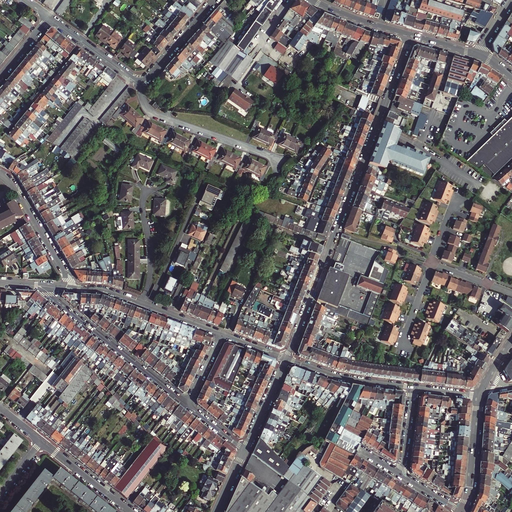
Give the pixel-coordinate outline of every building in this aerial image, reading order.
[(64,0),(55,12),(61,16),(72,1),(70,0),(64,0)] [(192,15),(196,10),(189,4),(184,0),(175,0),(175,1),(176,1),(192,15)] [(196,10),(200,6),(195,2),(193,0),(189,4),(196,10)] [(229,9),(230,7),(231,6),(224,0),(222,3),(229,9)] [(257,33),(266,20),(280,0),(270,0),(265,6),(265,7),(250,28),(257,33)] [(288,24),(289,25),(304,4),(298,0),(295,0),(281,20),(288,25),(288,24)] [(348,10),(352,11),(356,0),(350,0),(349,4),(350,5),(348,10)] [(360,8),(359,8),(361,0),(356,0),(352,11),(358,14),(360,8)] [(362,15),(367,0),(361,0),(359,8),(360,8),(358,14),(362,15)] [(369,12),(369,11),(372,0),(367,0),(362,15),(368,17),(369,12)] [(372,18),(374,13),(377,6),(378,0),(372,0),(369,11),(369,12),(368,17),(372,18)] [(390,23),(398,2),(398,0),(391,0),(391,1),(387,11),(384,22),(390,23)] [(396,25),(402,27),(411,0),(407,0),(407,2),(404,11),(401,10),(401,11),(396,25)] [(415,19),(418,11),(421,0),(411,0),(402,27),(411,29),(415,19)] [(477,19),(486,25),(492,16),(481,12),(477,11),(464,7),(461,6),(442,0),(421,0),(418,11),(419,11),(426,13),(428,14),(442,18),(447,19),(453,21),(463,24),(465,25),(468,20),(470,16),(476,20),(477,19)] [(466,0),(464,7),(477,11),(480,4),(481,2),(481,1),(478,0),(466,0)] [(188,19),(192,15),(176,1),(174,4),(172,2),(170,4),(171,5),(188,19)] [(390,23),(396,25),(401,11),(398,10),(401,3),(398,2),(390,23)] [(226,12),(229,9),(222,3),(219,6),(226,12)] [(294,30),(310,8),(304,4),(289,25),(288,26),(293,30),(294,30)] [(184,24),(188,19),(171,5),(167,10),(171,13),(184,24)] [(481,12),(492,16),(496,10),(491,8),(484,5),(481,12)] [(225,19),(229,14),(226,12),(219,6),(215,11),(222,16),(225,19)] [(374,13),(381,15),(383,8),(377,6),(374,13)] [(299,33),(316,12),(310,8),(294,30),(298,33),(299,33)] [(209,31),(216,23),(222,16),(215,11),(203,25),(209,31)] [(421,32),(422,31),(426,18),(428,14),(426,13),(425,16),(418,14),(419,11),(418,11),(415,19),(411,29),(421,32)] [(299,33),(305,38),(322,16),(316,12),(299,33)] [(180,29),(184,24),(171,13),(167,18),(180,29)] [(30,30),(34,25),(23,16),(19,21),(24,25),(30,30)] [(231,36),(236,29),(225,19),(222,16),(216,23),(219,25),(231,36)] [(315,44),(317,46),(323,30),(328,18),(322,16),(305,38),(299,33),(298,33),(289,45),(294,48),(298,51),(307,39),(315,44)] [(484,30),(486,25),(477,19),(476,20),(470,16),(468,20),(474,23),(484,30)] [(176,34),(180,29),(167,18),(163,23),(176,34)] [(325,40),(326,39),(333,20),(328,18),(323,30),(326,31),(322,39),(325,40)] [(422,31),(426,33),(431,20),(426,18),(422,31)] [(440,37),(444,25),(447,19),(442,18),(440,23),(436,35),(436,36),(440,37)] [(440,37),(445,38),(450,25),(453,21),(447,19),(444,25),(440,37)] [(286,31),(290,34),(293,30),(288,26),(289,25),(288,24),(288,25),(281,20),(275,29),(283,35),(284,36),(285,34),(284,34),(286,31)] [(326,39),(331,41),(339,22),(333,20),(326,39)] [(426,33),(431,34),(436,22),(431,20),(426,33)] [(471,45),(474,44),(481,34),(471,28),(474,23),(468,20),(465,25),(467,26),(468,26),(467,28),(466,32),(465,33),(464,35),(464,36),(465,36),(465,37),(466,38),(464,44),(471,45)] [(172,38),(176,34),(163,23),(161,21),(157,26),(161,30),(172,38)] [(431,34),(436,35),(440,23),(436,21),(436,22),(431,34)] [(445,38),(451,40),(456,26),(457,27),(461,28),(463,24),(453,21),(450,25),(445,38)] [(337,44),(340,36),(345,24),(339,22),(331,41),(333,42),(332,45),(331,48),(335,49),(337,44)] [(500,52),(501,49),(509,36),(511,38),(511,25),(506,22),(491,45),(493,53),(497,56),(500,52)] [(228,40),(231,36),(219,25),(216,23),(209,31),(211,32),(218,38),(225,43),(220,48),(216,53),(210,60),(218,66),(228,75),(231,77),(242,61),(246,64),(251,58),(243,52),(236,47),(228,40)] [(340,36),(347,39),(353,28),(345,24),(340,36)] [(20,30),(26,35),(30,30),(24,25),(20,30)] [(209,34),(208,34),(211,32),(209,31),(203,25),(199,30),(209,38),(212,41),(214,38),(209,34)] [(105,44),(107,42),(113,33),(103,26),(96,36),(100,39),(102,40),(102,41),(105,44)] [(451,40),(456,41),(460,32),(455,30),(457,27),(456,26),(451,40)] [(163,48),(167,43),(157,34),(149,27),(146,30),(152,35),(151,37),(163,48)] [(243,52),(250,43),(257,33),(250,28),(236,47),(243,52)] [(346,46),(350,41),(357,29),(353,28),(347,39),(343,44),(346,46)] [(22,39),(26,35),(20,30),(20,29),(16,34),(22,39)] [(44,39),(48,43),(56,32),(52,29),(50,29),(41,40),(43,41),(44,39)] [(277,43),(278,43),(283,35),(275,29),(272,33),(269,37),(277,43)] [(352,54),(360,41),(365,32),(357,29),(350,41),(354,43),(351,45),(346,54),(341,52),(343,47),(342,46),(343,44),(347,39),(340,36),(337,44),(335,49),(333,53),(323,70),(328,72),(338,56),(348,61),(352,54)] [(167,43),(172,38),(161,30),(157,34),(167,43)] [(212,41),(209,38),(199,30),(195,34),(208,46),(210,48),(214,43),(212,41)] [(47,43),(52,47),(61,36),(56,32),(48,43),(47,43)] [(111,47),(114,49),(122,39),(114,32),(113,33),(107,42),(111,45),(112,46),(111,47)] [(364,43),(370,45),(373,34),(365,32),(360,41),(352,54),(355,55),(357,52),(359,52),(364,43)] [(12,39),(18,44),(22,39),(16,34),(12,39)] [(204,51),(208,46),(195,34),(191,39),(204,51)] [(374,53),(379,36),(373,34),(370,45),(368,51),(374,53)] [(159,53),(163,48),(151,37),(148,35),(144,40),(151,46),(159,53)] [(52,47),(56,51),(65,40),(61,36),(52,47)] [(374,53),(379,55),(384,38),(379,36),(374,53)] [(214,43),(220,48),(225,43),(218,38),(214,43)] [(386,51),(387,47),(390,39),(384,38),(379,55),(384,57),(386,51)] [(8,43),(15,48),(18,44),(12,39),(8,43)] [(200,56),(204,51),(191,39),(187,44),(200,56)] [(387,47),(398,51),(400,45),(399,42),(390,39),(387,47)] [(57,59),(61,55),(70,44),(65,40),(56,51),(59,53),(55,58),(57,59)] [(125,56),(128,59),(136,48),(127,41),(120,51),(125,54),(126,55),(125,56)] [(5,48),(11,53),(15,48),(8,43),(5,48)] [(278,43),(277,43),(274,48),(273,48),(282,55),(286,49),(278,43)] [(52,56),(48,52),(43,48),(38,44),(34,48),(48,60),(52,56)] [(65,53),(68,55),(75,48),(70,44),(61,55),(62,56),(65,53)] [(202,57),(200,56),(187,44),(183,49),(198,62),(202,57)] [(408,60),(414,62),(419,47),(416,46),(412,48),(408,60)] [(390,55),(396,57),(398,51),(387,47),(386,51),(388,51),(387,53),(388,54),(389,52),(391,53),(390,55)] [(414,62),(420,64),(421,60),(424,49),(419,47),(414,62)] [(497,56),(505,62),(511,53),(511,47),(510,48),(509,48),(506,51),(505,51),(503,54),(500,52),(497,56)] [(7,57),(11,53),(5,48),(1,52),(7,57)] [(46,62),(48,60),(34,48),(30,53),(44,65),(47,66),(49,64),(46,62)] [(153,60),(156,57),(151,53),(146,48),(136,59),(145,67),(152,59),(153,60)] [(194,67),(198,62),(183,49),(178,53),(194,67)] [(73,67),(78,60),(84,52),(81,50),(77,50),(67,62),(73,67)] [(425,61),(430,63),(434,51),(429,50),(425,61)] [(384,57),(394,61),(396,57),(390,55),(391,53),(389,52),(388,54),(387,53),(388,51),(386,51),(384,57)] [(430,63),(435,64),(439,53),(434,51),(430,63)] [(85,66),(86,65),(91,57),(84,52),(78,60),(85,66)] [(42,67),(44,65),(30,53),(27,57),(37,66),(41,69),(43,67),(42,67)] [(190,71),(194,67),(178,53),(174,58),(188,70),(190,71)] [(381,63),(392,68),(394,61),(384,57),(379,55),(374,53),(373,55),(375,56),(373,60),(374,60),(381,63)] [(424,100),(433,103),(437,91),(442,75),(437,74),(439,68),(444,70),(445,64),(445,63),(444,63),(446,55),(439,53),(435,64),(434,70),(433,72),(432,75),(430,80),(429,85),(427,91),(425,95),(424,100)] [(34,70),(37,66),(27,57),(24,61),(34,70)] [(87,68),(92,71),(98,62),(91,57),(86,65),(88,66),(87,68)] [(458,98),(462,88),(472,62),(453,57),(443,93),(458,98)] [(183,75),(188,70),(174,58),(164,70),(175,79),(180,73),(183,75)] [(231,77),(237,82),(253,60),(251,58),(246,64),(242,61),(231,77)] [(390,73),(392,68),(381,63),(374,60),(372,66),(378,68),(390,73)] [(423,67),(423,65),(420,64),(414,62),(408,60),(406,65),(422,71),(427,73),(432,75),(433,72),(434,70),(429,68),(428,70),(421,67),(422,66),(423,67)] [(37,72),(34,70),(24,61),(20,65),(31,75),(36,79),(37,77),(35,75),(36,73),(37,72)] [(75,75),(79,71),(73,67),(67,62),(64,66),(75,75)] [(101,74),(102,75),(106,68),(98,62),(92,71),(89,74),(92,77),(96,72),(100,75),(101,74)] [(471,76),(474,77),(480,65),(472,62),(462,88),(467,93),(469,88),(466,87),(469,81),(471,76)] [(30,77),(31,75),(20,65),(16,70),(30,81),(32,79),(30,77)] [(277,84),(285,74),(272,65),(264,76),(268,78),(277,84)] [(427,73),(422,71),(406,65),(404,70),(415,74),(419,76),(420,74),(421,74),(426,76),(427,73)] [(483,77),(484,78),(490,71),(485,67),(480,65),(474,77),(469,88),(467,93),(470,95),(476,86),(480,81),(483,77)] [(81,80),(75,75),(64,66),(60,70),(72,80),(74,81),(75,79),(79,82),(81,80)] [(221,82),(228,75),(218,66),(211,74),(221,82)] [(388,78),(390,73),(378,68),(372,66),(371,69),(368,68),(366,67),(366,69),(370,71),(378,74),(388,78)] [(102,82),(108,87),(116,76),(106,68),(102,75),(101,74),(100,75),(96,80),(101,84),(102,82)] [(28,83),(30,81),(16,70),(13,74),(28,87),(30,88),(32,86),(28,83)] [(68,84),(72,80),(60,70),(57,75),(68,84)] [(418,78),(419,76),(415,74),(404,70),(402,75),(417,81),(423,83),(424,80),(418,78)] [(386,84),(388,78),(378,74),(370,71),(369,74),(366,73),(365,75),(368,76),(386,84)] [(489,97),(496,85),(502,78),(490,71),(484,78),(481,83),(482,83),(481,84),(482,85),(479,89),(489,97)] [(27,89),(28,87),(13,74),(9,78),(23,90),(25,88),(27,89)] [(65,88),(68,84),(57,75),(54,79),(64,88),(65,88)] [(414,86),(415,86),(417,81),(402,75),(400,80),(414,86)] [(94,116),(122,81),(116,76),(108,87),(92,106),(88,112),(94,116)] [(384,89),(386,84),(368,76),(367,79),(364,78),(363,79),(366,81),(373,84),(384,89)] [(20,94),(23,90),(9,78),(6,82),(20,94)] [(63,89),(64,88),(54,79),(50,84),(61,93),(66,97),(68,98),(70,95),(63,89)] [(416,90),(413,89),(414,86),(400,80),(398,85),(415,92),(416,90)] [(382,94),(384,89),(373,84),(366,81),(364,86),(372,89),(382,94)] [(23,97),(20,94),(6,82),(2,87),(15,98),(16,98),(17,97),(20,100),(23,97)] [(66,97),(61,93),(50,84),(47,87),(58,96),(60,95),(65,99),(66,97)] [(416,92),(415,92),(398,85),(396,90),(411,96),(413,97),(414,97),(416,92)] [(119,108),(134,90),(129,86),(100,121),(105,125),(115,114),(119,108)] [(470,95),(483,106),(489,97),(479,89),(476,86),(470,95)] [(12,102),(15,98),(2,87),(0,89),(0,92),(10,100),(11,101),(12,102)] [(55,100),(58,96),(47,87),(44,91),(55,100)] [(378,104),(380,98),(371,94),(356,88),(354,93),(361,96),(368,99),(378,104)] [(380,98),(382,94),(372,89),(371,94),(380,98)] [(228,99),(247,112),(253,102),(235,90),(228,99)] [(412,100),(409,99),(411,96),(396,90),(394,96),(400,98),(415,104),(416,102),(412,100)] [(61,105),(55,100),(44,91),(41,95),(52,104),(54,102),(60,107),(61,105)] [(11,101),(10,100),(0,92),(0,99),(1,101),(6,105),(6,104),(8,106),(11,101)] [(45,109),(43,108),(47,103),(52,107),(54,105),(52,104),(41,95),(33,104),(43,112),(45,109)] [(374,113),(365,109),(368,99),(361,96),(355,111),(366,116),(371,118),(372,118),(374,113)] [(415,104),(400,98),(398,103),(401,104),(399,109),(419,116),(419,114),(422,107),(415,104)] [(84,108),(88,112),(92,106),(88,102),(84,108)] [(47,140),(53,144),(82,107),(77,103),(47,140)] [(48,116),(43,112),(33,104),(30,108),(45,120),(48,116)] [(138,124),(142,119),(127,106),(123,111),(119,108),(115,114),(118,116),(120,115),(135,127),(133,129),(138,133),(142,127),(138,124)] [(42,124),(45,120),(30,108),(27,112),(42,124)] [(359,120),(370,124),(372,118),(371,118),(366,116),(355,111),(353,110),(352,113),(355,115),(360,117),(359,120)] [(42,124),(27,112),(24,116),(36,126),(39,128),(42,124)] [(0,121),(9,129),(13,124),(1,115),(0,113),(0,121)] [(388,113),(384,124),(398,132),(400,125),(404,127),(407,121),(395,116),(395,115),(388,113)] [(419,114),(419,116),(412,136),(418,138),(420,130),(423,131),(427,117),(419,114)] [(33,130),(36,126),(24,116),(21,120),(29,127),(33,130)] [(368,129),(370,124),(359,120),(350,116),(349,118),(354,120),(353,123),(368,129)] [(71,157),(95,126),(84,118),(61,148),(71,157)] [(511,158),(511,119),(468,163),(493,177),(511,158)] [(28,128),(29,127),(21,120),(18,124),(30,134),(32,132),(31,131),(28,128)] [(0,125),(7,131),(9,129),(0,121),(0,125)] [(366,133),(368,129),(353,123),(351,127),(366,133)] [(35,138),(30,134),(18,124),(14,128),(27,137),(28,139),(30,137),(33,140),(35,138)] [(166,140),(163,138),(166,132),(148,124),(145,129),(142,127),(138,133),(142,136),(143,134),(161,142),(160,144),(163,146),(164,144),(166,140)] [(276,141),(278,137),(279,135),(276,133),(275,135),(272,134),(273,133),(273,131),(271,130),(267,128),(266,132),(257,128),(258,126),(253,124),(250,130),(255,132),(253,138),(270,146),(273,140),(276,141)] [(398,132),(384,124),(369,164),(380,168),(385,170),(388,164),(391,161),(393,166),(424,178),(431,159),(402,148),(402,150),(396,148),(401,134),(398,132)] [(365,138),(366,133),(351,127),(346,126),(345,130),(347,131),(365,138)] [(23,141),(27,137),(14,128),(11,132),(22,141),(23,141)] [(299,147),(302,148),(304,142),(302,140),(301,142),(283,134),(284,132),(281,131),(279,135),(278,137),(281,139),(278,145),(296,153),(299,147)] [(363,143),(365,138),(347,131),(346,134),(349,135),(348,137),(363,143)] [(22,141),(11,132),(8,136),(21,147),(24,143),(23,142),(23,141),(22,141)] [(191,150),(188,148),(190,142),(173,134),(170,139),(167,138),(166,140),(164,144),(167,146),(168,143),(186,152),(185,154),(188,156),(189,153),(191,150)] [(118,152),(121,149),(106,137),(103,141),(118,152)] [(361,147),(363,143),(348,137),(346,142),(361,147)] [(199,155),(200,152),(203,145),(198,142),(195,148),(192,147),(191,150),(189,153),(193,154),(194,152),(199,155)] [(359,152),(361,147),(346,142),(344,146),(359,152)] [(215,158),(212,156),(215,150),(203,145),(200,152),(199,155),(210,160),(209,162),(212,164),(214,160),(215,158)] [(357,157),(359,152),(344,146),(341,145),(339,150),(340,150),(357,157)] [(326,158),(327,156),(329,152),(320,148),(317,153),(326,158)] [(355,162),(357,157),(340,150),(339,152),(333,149),(333,150),(331,149),(329,152),(332,153),(335,154),(342,156),(342,157),(355,162)] [(241,166),(237,165),(240,159),(223,150),(220,156),(216,154),(215,158),(214,160),(217,162),(218,160),(235,169),(234,171),(237,172),(241,166)] [(323,163),(326,158),(317,153),(316,155),(311,153),(310,156),(312,156),(315,158),(323,163)] [(8,170),(13,173),(17,166),(18,164),(31,157),(29,155),(24,158),(24,157),(21,159),(20,158),(14,161),(8,170)] [(139,167),(148,171),(152,162),(137,156),(132,168),(137,170),(138,166),(139,166),(139,167)] [(320,167),(323,163),(315,158),(312,156),(310,159),(309,159),(308,161),(309,161),(312,162),(320,167)] [(354,165),(355,162),(342,157),(340,159),(344,161),(354,165)] [(4,168),(8,170),(14,161),(9,159),(4,168)] [(28,169),(31,167),(39,163),(37,159),(26,167),(28,169)] [(266,175),(263,174),(266,168),(248,159),(245,165),(242,163),(241,166),(237,172),(237,174),(240,176),(243,169),(261,178),(260,180),(263,181),(266,175)] [(352,170),(354,165),(344,161),(340,159),(339,159),(337,164),(352,170)] [(317,172),(320,167),(312,162),(309,161),(307,166),(305,165),(304,167),(308,169),(317,172)] [(351,174),(352,170),(337,164),(337,163),(336,165),(338,166),(337,169),(351,174)] [(391,182),(377,177),(380,168),(369,164),(364,176),(386,184),(389,186),(391,182)] [(13,173),(16,176),(27,170),(21,167),(17,166),(13,173)] [(171,185),(176,172),(161,166),(158,175),(167,179),(167,178),(168,179),(167,183),(171,185)] [(16,176),(19,180),(34,171),(31,167),(28,169),(27,170),(16,176)] [(305,173),(315,177),(317,172),(308,169),(305,168),(305,171),(301,170),(296,167),(295,168),(294,167),(293,168),(297,169),(305,173)] [(302,178),(314,182),(315,177),(305,173),(297,169),(296,172),(301,174),(300,177),(302,178)] [(349,179),(351,174),(337,169),(336,172),(334,172),(333,173),(349,179)] [(510,182),(511,180),(511,176),(505,169),(501,172),(510,182)] [(19,180),(21,185),(34,178),(32,175),(35,173),(34,171),(19,180)] [(509,183),(510,182),(501,172),(498,175),(506,185),(509,183)] [(347,184),(349,179),(333,173),(333,175),(334,175),(333,179),(347,184)] [(21,185),(24,189),(40,179),(41,178),(39,174),(34,178),(21,185)] [(345,189),(347,184),(333,179),(331,178),(325,175),(325,177),(331,180),(330,182),(333,184),(345,189)] [(503,188),(506,185),(498,175),(492,180),(503,188)] [(384,190),(386,184),(364,176),(362,182),(384,190)] [(312,187),(314,182),(302,178),(301,180),(294,178),(293,180),(300,183),(312,187)] [(26,193),(40,185),(43,184),(40,179),(24,189),(26,193)] [(343,193),(345,189),(333,184),(330,182),(327,181),(325,186),(343,193)] [(370,192),(383,197),(386,191),(384,190),(362,182),(360,188),(370,192)] [(450,191),(450,190),(452,186),(440,182),(437,191),(450,196),(452,192),(450,191)] [(299,188),(310,192),(312,187),(300,183),(300,184),(298,184),(297,187),(299,187),(299,188)] [(26,193),(29,198),(44,189),(47,187),(46,184),(41,187),(40,185),(26,193)] [(341,198),(343,193),(325,186),(323,191),(326,192),(341,198)] [(117,203),(127,202),(126,195),(126,187),(115,188),(117,203)] [(200,203),(210,207),(214,198),(220,201),(223,194),(207,187),(200,203)] [(296,192),(308,197),(310,192),(299,188),(297,187),(296,192)] [(378,202),(380,197),(369,193),(370,192),(360,188),(359,188),(357,195),(372,200),(378,202)] [(32,202),(44,195),(47,193),(44,189),(29,198),(32,202)] [(307,202),(308,197),(296,192),(294,192),(289,190),(289,192),(295,194),(294,198),(307,202)] [(447,199),(449,199),(450,196),(437,191),(434,199),(445,204),(446,200),(447,199)] [(340,203),(341,198),(326,192),(324,197),(340,203)] [(46,199),(51,196),(50,193),(45,196),(44,195),(32,202),(34,206),(46,199)] [(34,206),(37,210),(49,203),(59,197),(58,195),(53,198),(52,198),(47,201),(46,199),(34,206)] [(355,199),(370,205),(372,200),(357,195),(355,199)] [(338,207),(340,203),(324,197),(323,201),(338,207)] [(353,204),(368,210),(370,205),(355,199),(353,204)] [(405,205),(412,207),(415,202),(407,199),(405,205)] [(169,217),(171,215),(171,204),(169,201),(156,201),(156,209),(156,217),(166,217),(166,216),(169,217)] [(336,212),(338,207),(323,201),(322,204),(317,202),(316,204),(326,208),(336,212)] [(380,210),(385,212),(388,203),(384,201),(382,204),(381,209),(380,210)] [(0,230),(1,230),(14,224),(14,223),(15,223),(15,222),(14,221),(14,220),(14,219),(20,218),(23,217),(16,205),(13,202),(6,206),(10,213),(9,214),(9,215),(8,216),(7,213),(6,213),(0,215),(0,230)] [(333,220),(335,214),(325,210),(320,208),(307,202),(306,204),(315,208),(314,212),(333,220)] [(37,210),(39,215),(53,207),(56,206),(55,204),(53,205),(53,204),(50,205),(49,203),(37,210)] [(387,222),(389,214),(393,204),(388,203),(385,212),(382,220),(387,222)] [(436,211),(437,207),(426,203),(422,212),(436,217),(437,213),(435,212),(436,211)] [(368,211),(368,210),(353,204),(352,208),(362,212),(363,213),(365,213),(366,210),(368,211)] [(389,214),(394,216),(398,206),(393,204),(389,214)] [(470,216),(478,219),(482,208),(472,204),(469,212),(471,212),(470,216)] [(394,216),(399,217),(403,208),(398,206),(394,216)] [(39,215),(42,220),(60,209),(58,207),(54,209),(53,207),(39,215)] [(45,225),(54,220),(59,217),(58,215),(62,212),(61,212),(66,209),(65,207),(60,209),(42,220),(45,225)] [(360,216),(362,216),(363,213),(362,212),(352,208),(350,213),(349,216),(350,216),(359,219),(360,216)] [(404,219),(405,218),(410,210),(403,208),(399,217),(404,219)] [(331,225),(333,220),(314,212),(313,212),(311,218),(331,225)] [(435,220),(436,217),(422,212),(419,220),(431,225),(432,221),(433,220),(435,220)] [(123,230),(133,228),(132,221),(133,221),(132,213),(121,214),(121,216),(118,216),(117,219),(118,225),(119,228),(123,227),(123,230)] [(45,225),(53,238),(67,230),(68,229),(82,221),(82,220),(79,214),(71,219),(72,221),(65,225),(60,216),(59,217),(54,220),(45,225)] [(359,224),(357,223),(359,219),(350,216),(349,216),(348,219),(346,223),(356,226),(357,227),(359,224)] [(453,229),(462,233),(467,221),(459,219),(457,223),(455,222),(453,229)] [(53,238),(56,243),(72,233),(77,230),(78,229),(79,229),(77,226),(83,222),(82,221),(68,229),(67,230),(53,238)] [(14,238),(30,229),(27,224),(25,226),(15,232),(8,236),(11,240),(14,238)] [(356,229),(355,229),(345,225),(345,227),(343,230),(345,230),(353,234),(354,231),(356,230),(356,229)] [(429,235),(427,234),(428,233),(429,229),(417,225),(414,234),(428,239),(429,235)] [(496,238),(497,237),(500,227),(496,226),(493,225),(489,235),(496,238)] [(190,235),(201,240),(205,232),(194,227),(190,235)] [(393,238),(392,238),(395,231),(385,227),(381,239),(392,243),(393,238)] [(14,245),(19,242),(33,233),(30,229),(14,238),(11,240),(14,245)] [(19,242),(22,246),(36,238),(33,233),(19,242)] [(58,247),(67,242),(66,241),(71,238),(74,236),(72,233),(56,243),(58,247)] [(210,233),(205,244),(211,246),(215,235),(210,233)] [(325,242),(326,238),(314,233),(312,238),(316,240),(316,238),(325,242)] [(424,242),(426,242),(428,239),(414,234),(411,242),(422,247),(424,243),(424,242)] [(496,246),(499,238),(497,237),(496,238),(489,235),(486,242),(494,245),(496,246)] [(448,249),(455,252),(460,240),(450,236),(447,244),(449,245),(448,249)] [(58,247),(61,251),(75,243),(80,240),(78,237),(73,240),(72,239),(67,242),(58,247)] [(24,250),(26,249),(38,242),(36,238),(22,246),(24,250)] [(138,257),(139,257),(139,249),(138,249),(138,241),(128,241),(128,260),(136,260),(138,260),(138,257)] [(25,252),(27,255),(41,246),(38,242),(26,249),(24,250),(25,252)] [(303,252),(318,257),(322,249),(302,242),(301,246),(304,247),(303,252)] [(490,255),(494,245),(486,242),(482,252),(490,255)] [(61,251),(63,256),(72,250),(71,249),(77,246),(75,243),(61,251)] [(27,261),(28,260),(43,251),(41,246),(27,255),(28,257),(25,258),(27,261)] [(63,256),(66,260),(80,252),(84,249),(82,247),(79,249),(77,247),(72,250),(63,256)] [(121,290),(122,287),(123,274),(119,247),(115,247),(117,261),(116,271),(112,271),(112,286),(121,290)] [(316,264),(318,257),(303,252),(299,250),(290,247),(289,251),(292,252),(292,250),(296,252),(296,254),(300,256),(299,258),(316,264)] [(179,252),(181,253),(176,264),(185,268),(191,253),(181,248),(179,252)] [(395,264),(397,257),(395,256),(397,252),(389,249),(385,261),(395,264)] [(451,263),(455,252),(448,249),(446,253),(444,252),(441,259),(451,263)] [(9,267),(17,262),(14,257),(11,253),(10,251),(0,257),(0,261),(4,267),(8,265),(9,267)] [(31,264),(35,262),(44,256),(46,255),(43,251),(28,260),(31,264)] [(66,260),(69,264),(77,259),(76,257),(82,254),(80,252),(66,260)] [(486,264),(490,255),(482,252),(479,262),(485,264),(486,265),(486,264)] [(45,266),(48,264),(44,256),(35,262),(38,267),(40,266),(42,270),(46,268),(45,266)] [(106,284),(112,286),(112,271),(109,257),(102,260),(107,270),(106,284)] [(191,270),(194,271),(200,259),(197,257),(191,270)] [(314,270),(316,264),(299,258),(299,260),(294,258),(294,259),(290,257),(289,260),(293,262),(314,270)] [(69,264),(71,269),(85,260),(84,258),(78,261),(77,259),(69,264)] [(96,284),(102,284),(102,270),(99,263),(96,258),(94,260),(94,262),(95,265),(96,267),(96,270),(97,270),(96,284)] [(82,283),(86,283),(87,270),(88,265),(87,262),(86,259),(85,260),(71,269),(78,281),(82,283)] [(138,271),(139,271),(139,263),(138,263),(138,260),(136,260),(128,260),(128,279),(138,279),(138,271)] [(311,276),(314,270),(293,262),(289,260),(288,264),(296,267),(295,269),(311,276)] [(385,279),(386,278),(389,271),(374,261),(367,281),(382,287),(383,285),(380,283),(382,278),(385,279)] [(486,264),(486,265),(485,264),(479,262),(476,269),(485,273),(488,265),(486,264)] [(419,273),(420,272),(421,269),(409,265),(406,273),(420,278),(421,274),(419,273)] [(309,281),(311,276),(295,269),(293,275),(309,281)] [(337,307),(338,305),(348,278),(328,270),(317,301),(325,304),(325,305),(326,307),(327,307),(326,310),(335,313),(367,326),(370,320),(362,317),(337,307)] [(307,286),(309,281),(293,275),(289,273),(288,276),(292,277),(291,280),(307,286)] [(416,280),(418,281),(420,278),(406,273),(403,281),(415,285),(416,282),(416,280)] [(439,284),(443,286),(447,275),(443,273),(442,275),(435,273),(431,282),(439,285),(439,284)] [(447,288),(454,291),(458,281),(451,279),(452,277),(447,275),(443,286),(447,287),(447,288)] [(371,294),(378,297),(382,289),(382,287),(367,281),(357,277),(353,287),(371,294)] [(171,295),(177,282),(169,279),(163,291),(171,295)] [(306,291),(307,286),(291,280),(289,285),(306,291)] [(463,293),(466,294),(470,284),(466,282),(465,284),(458,281),(454,291),(462,294),(463,293)] [(227,294),(241,301),(246,291),(237,286),(238,284),(232,282),(227,294)] [(304,296),(306,291),(289,285),(288,287),(282,284),(281,287),(285,289),(304,296)] [(470,297),(478,300),(481,290),(478,289),(475,288),(475,286),(475,285),(470,284),(466,294),(471,296),(470,297)] [(406,294),(405,293),(405,292),(406,289),(395,285),(392,292),(405,297),(406,294)] [(276,320),(292,327),(295,317),(285,313),(283,317),(274,313),(273,311),(254,303),(260,291),(254,288),(243,307),(247,309),(252,311),(257,313),(261,315),(266,317),(271,319),(275,321),(276,320)] [(302,301),(304,296),(285,289),(283,294),(302,301)] [(19,296),(27,304),(36,293),(35,292),(15,291),(19,296)] [(402,300),(404,301),(405,297),(392,292),(389,300),(400,305),(401,302),(402,300)] [(24,308),(28,311),(40,296),(36,293),(27,304),(24,308)] [(185,314),(191,316),(199,300),(201,296),(195,293),(192,299),(185,314)] [(75,308),(80,303),(80,295),(63,294),(61,297),(75,308)] [(300,306),(302,301),(283,294),(282,294),(281,296),(283,297),(282,299),(300,306)] [(370,320),(371,316),(374,308),(378,297),(371,294),(362,317),(370,320)] [(177,308),(180,309),(187,296),(183,295),(177,308)] [(24,308),(27,304),(19,296),(17,298),(17,297),(10,297),(9,296),(7,296),(6,297),(6,301),(5,306),(11,306),(12,307),(15,307),(15,306),(19,306),(19,309),(23,309),(24,308)] [(32,310),(34,312),(44,299),(40,296),(28,311),(27,312),(30,313),(32,310)] [(92,318),(95,313),(102,296),(95,296),(94,310),(93,310),(92,318)] [(100,315),(101,311),(106,298),(103,296),(102,296),(95,313),(100,315)] [(179,312),(185,314),(192,299),(187,296),(180,309),(179,312)] [(104,316),(105,316),(111,299),(106,298),(101,311),(104,312),(103,316),(104,316)] [(38,316),(39,315),(48,303),(44,299),(34,312),(30,318),(31,319),(36,314),(38,316)] [(108,313),(111,314),(115,301),(111,299),(105,316),(107,317),(108,313)] [(298,311),(300,306),(282,299),(281,299),(280,301),(282,302),(282,301),(285,302),(283,305),(298,311)] [(191,316),(196,318),(203,304),(204,302),(200,300),(200,301),(199,300),(191,316)] [(114,320),(121,303),(115,301),(111,314),(110,318),(109,319),(114,320)] [(501,329),(507,333),(511,326),(511,306),(505,301),(491,322),(496,326),(501,329)] [(224,308),(226,309),(227,306),(226,305),(226,303),(222,302),(220,307),(218,311),(212,324),(218,326),(224,315),(221,314),(224,308)] [(295,317),(298,311),(283,305),(279,304),(276,302),(274,306),(282,309),(281,312),(285,313),(295,317)] [(428,310),(442,315),(445,306),(434,302),(432,305),(432,307),(430,306),(428,310)] [(39,315),(43,319),(52,306),(48,303),(39,315)] [(114,320),(119,322),(125,305),(121,303),(114,320)] [(196,318),(206,322),(213,308),(203,304),(196,318)] [(398,312),(398,311),(399,308),(388,304),(385,312),(398,317),(399,313),(398,312)] [(123,324),(130,306),(125,305),(119,322),(120,323),(123,324)] [(42,320),(45,323),(56,309),(52,306),(43,319),(42,320)] [(130,325),(132,318),(136,309),(130,306),(123,324),(121,330),(126,333),(128,330),(130,325)] [(313,312),(332,319),(335,313),(326,310),(323,309),(315,306),(313,312)] [(206,322),(212,324),(218,311),(213,308),(206,322)] [(46,324),(48,327),(60,312),(56,309),(45,323),(46,324)] [(132,318),(137,320),(141,310),(136,309),(132,318)] [(134,327),(139,329),(146,312),(141,310),(137,320),(134,327)] [(427,319),(439,323),(442,315),(428,310),(427,313),(429,314),(428,316),(427,319)] [(48,332),(49,334),(64,316),(60,312),(48,327),(50,329),(48,332)] [(139,329),(145,331),(151,314),(146,312),(139,329)] [(331,324),(333,325),(335,320),(332,319),(313,312),(311,316),(331,324)] [(395,319),(396,320),(398,317),(385,312),(382,320),(393,324),(394,321),(395,319)] [(102,319),(101,318),(102,315),(100,315),(95,313),(92,318),(90,320),(97,326),(102,319)] [(145,331),(150,333),(156,316),(151,314),(145,331)] [(97,326),(101,329),(108,320),(104,317),(104,316),(103,316),(102,315),(101,318),(102,319),(97,326)] [(233,332),(238,334),(245,316),(243,315),(242,318),(239,317),(233,332)] [(238,334),(243,335),(248,321),(249,318),(250,317),(245,315),(245,316),(238,334)] [(55,335),(57,333),(68,319),(64,316),(49,334),(51,336),(53,333),(55,335)] [(155,335),(156,334),(162,318),(156,316),(150,333),(155,335)] [(330,329),(331,324),(311,316),(309,321),(324,327),(330,329)] [(155,335),(161,337),(167,320),(162,318),(156,334),(155,335)] [(476,352),(489,361),(501,343),(501,342),(496,339),(490,347),(459,327),(461,324),(453,318),(444,332),(464,344),(476,352)] [(59,338),(60,336),(72,322),(68,319),(57,333),(55,335),(59,338)] [(243,335),(248,337),(254,320),(252,319),(251,322),(248,321),(243,335)] [(248,337),(252,339),(257,325),(255,323),(256,320),(255,319),(254,319),(254,320),(248,337)] [(112,326),(114,324),(112,322),(108,320),(101,329),(105,332),(111,325),(112,326)] [(105,332),(110,336),(120,323),(119,322),(114,320),(112,322),(114,324),(112,326),(111,325),(105,332)] [(165,341),(165,339),(172,322),(167,320),(161,337),(160,339),(165,341)] [(290,331),(292,327),(276,320),(275,321),(274,325),(290,331)] [(252,339),(257,341),(263,323),(259,321),(257,325),(252,339)] [(307,326),(322,331),(324,327),(309,321),(307,326)] [(61,340),(63,342),(76,325),(72,322),(60,336),(59,338),(57,340),(59,342),(61,340)] [(170,341),(171,337),(176,324),(172,322),(165,339),(170,341)] [(114,339),(118,334),(121,330),(120,329),(123,324),(120,323),(110,336),(114,339)] [(257,341),(261,342),(267,328),(264,327),(265,324),(263,323),(257,341)] [(261,342),(266,344),(270,335),(272,330),(274,325),(269,323),(268,325),(267,328),(261,342)] [(413,330),(427,336),(431,327),(419,323),(417,326),(417,328),(414,327),(413,330)] [(173,343),(175,343),(181,325),(176,324),(171,337),(175,338),(173,343)] [(63,342),(67,345),(80,328),(76,325),(63,342)] [(175,343),(179,345),(186,327),(181,325),(175,343)] [(288,336),(290,331),(274,325),(272,330),(288,336)] [(5,332),(10,335),(14,329),(9,326),(5,332)] [(319,336),(324,337),(326,333),(322,331),(307,326),(305,330),(316,335),(319,336)] [(396,334),(397,333),(398,330),(387,326),(384,334),(397,338),(398,335),(396,334)] [(179,345),(184,346),(190,329),(186,327),(179,345)] [(363,335),(365,331),(352,327),(350,331),(349,333),(354,335),(355,332),(363,335)] [(71,348),(75,343),(84,332),(80,328),(67,345),(71,348)] [(23,329),(19,334),(22,336),(23,337),(27,332),(23,329)] [(184,346),(189,348),(195,331),(190,329),(184,346)] [(127,349),(133,342),(126,336),(130,331),(128,330),(126,333),(123,338),(118,343),(127,349)] [(286,341),(288,336),(272,330),(270,335),(286,341)] [(304,335),(314,339),(316,335),(305,330),(304,335)] [(412,340),(424,344),(427,336),(413,330),(412,334),(414,335),(413,337),(412,340)] [(188,348),(193,350),(200,332),(195,331),(189,348),(188,348)] [(76,348),(77,349),(88,335),(84,332),(75,343),(78,345),(76,348)] [(193,350),(198,353),(202,340),(204,334),(200,332),(193,350)] [(114,339),(118,343),(123,338),(118,334),(114,339)] [(211,343),(213,338),(212,337),(204,334),(202,340),(211,343)] [(394,341),(395,342),(397,338),(384,334),(381,342),(392,346),(393,343),(394,341)] [(81,352),(82,351),(92,338),(88,335),(77,349),(81,352)] [(284,348),(286,341),(270,335),(266,344),(280,349),(284,348)] [(318,344),(320,341),(318,340),(314,339),(304,335),(302,340),(317,345),(318,345),(318,344)] [(131,353),(134,349),(138,344),(141,340),(142,339),(140,338),(139,339),(137,337),(133,342),(127,349),(131,353)] [(38,349),(41,344),(34,338),(30,343),(33,345),(34,346),(35,347),(38,349)] [(82,359),(83,359),(97,341),(92,338),(82,351),(84,352),(80,357),(82,359)] [(198,353),(205,356),(211,343),(202,340),(198,353)] [(317,347),(317,345),(302,340),(300,345),(306,347),(310,349),(312,348),(316,346),(317,347)] [(88,357),(90,359),(101,345),(97,341),(83,359),(85,361),(88,357)] [(140,359),(144,363),(156,348),(158,345),(153,343),(149,347),(140,359)] [(229,392),(236,377),(239,371),(241,365),(246,350),(228,343),(224,344),(206,381),(220,388),(226,391),(229,392)] [(135,356),(140,359),(149,347),(148,346),(145,350),(138,344),(134,349),(137,351),(136,352),(137,353),(135,356)] [(473,359),(486,367),(489,361),(476,352),(464,344),(462,348),(474,357),(473,359)] [(91,367),(93,364),(106,349),(101,345),(90,359),(93,361),(89,365),(91,367)] [(307,352),(307,353),(305,352),(306,347),(300,345),(297,353),(299,356),(307,359),(310,351),(308,351),(308,352),(307,352)] [(312,361),(316,362),(322,347),(318,345),(317,345),(317,347),(316,350),(315,351),(312,361)] [(316,362),(321,364),(327,350),(323,349),(323,347),(322,347),(316,362)] [(321,364),(326,366),(331,353),(333,348),(332,347),(330,351),(327,349),(327,350),(321,364)] [(144,363),(148,366),(158,354),(157,353),(158,350),(156,348),(144,363)] [(203,361),(205,356),(198,353),(193,350),(188,348),(187,353),(203,361)] [(330,368),(334,358),(337,350),(333,348),(331,353),(326,366),(330,368)] [(98,367),(110,352),(106,349),(93,364),(94,366),(95,365),(98,367)] [(307,359),(312,361),(315,351),(310,349),(310,351),(307,359)] [(246,368),(252,352),(246,350),(241,365),(246,368)] [(68,406),(88,381),(90,379),(93,375),(93,374),(90,372),(89,370),(85,366),(77,357),(73,353),(72,352),(60,366),(65,370),(52,386),(62,394),(59,399),(64,402),(68,406)] [(101,371),(102,370),(114,356),(110,352),(98,367),(101,369),(100,370),(101,371)] [(148,366),(153,370),(162,357),(161,356),(162,354),(160,352),(158,354),(148,366)] [(250,370),(251,370),(257,354),(252,352),(246,368),(250,370)] [(200,366),(203,361),(187,353),(186,355),(185,358),(200,366)] [(340,371),(343,372),(348,357),(345,356),(345,355),(341,353),(339,360),(335,369),(340,371)] [(258,368),(260,362),(262,356),(257,354),(251,370),(256,372),(258,368)] [(153,370),(157,373),(168,358),(164,355),(162,357),(153,370)] [(343,372),(349,373),(351,361),(351,358),(352,355),(351,355),(350,357),(348,357),(343,372)] [(102,370),(106,373),(118,359),(114,356),(102,370)] [(276,364),(274,360),(262,356),(260,362),(274,369),(276,364)] [(483,372),(486,367),(473,359),(469,356),(468,359),(469,359),(467,362),(483,372)] [(157,373),(160,376),(172,361),(168,358),(157,373)] [(198,370),(200,366),(185,358),(182,363),(185,364),(198,370)] [(330,368),(335,369),(339,360),(334,358),(330,368)] [(105,374),(110,377),(122,362),(118,359),(106,373),(105,374)] [(478,381),(480,377),(471,371),(466,367),(464,365),(461,363),(456,360),(454,359),(453,364),(458,366),(459,366),(464,371),(469,376),(470,376),(473,378),(478,381)] [(160,376),(165,379),(175,367),(177,364),(172,361),(160,376)] [(480,377),(483,372),(467,362),(466,361),(464,365),(466,367),(471,371),(480,377)] [(511,381),(511,363),(510,361),(502,372),(509,382),(511,381)] [(113,380),(115,378),(126,365),(122,362),(110,377),(113,380)] [(271,374),(274,369),(260,362),(258,368),(271,374)] [(360,375),(367,376),(368,365),(362,363),(360,375)] [(420,383),(425,383),(427,372),(429,367),(430,363),(426,363),(422,371),(422,372),(420,383)] [(425,383),(430,384),(431,373),(433,368),(434,366),(435,364),(430,363),(429,367),(427,372),(425,383)] [(196,375),(198,370),(185,364),(183,369),(184,370),(196,375)] [(430,384),(435,384),(437,373),(438,368),(439,365),(435,364),(434,366),(433,368),(431,373),(430,384)] [(115,378),(120,381),(130,368),(126,365),(115,378)] [(435,384),(440,385),(442,374),(443,369),(443,365),(439,365),(438,368),(437,373),(435,384)] [(445,386),(450,386),(452,370),(454,370),(454,369),(452,369),(452,368),(450,368),(450,366),(448,366),(447,371),(445,386)] [(174,378),(175,377),(178,373),(179,371),(175,367),(165,379),(170,383),(172,380),(174,378)] [(290,382),(292,378),(295,368),(293,367),(290,369),(283,386),(289,389),(290,387),(289,386),(290,383),(291,384),(292,382),(290,382)] [(124,384),(124,383),(134,371),(130,368),(120,381),(124,384)] [(269,378),(271,374),(258,368),(256,372),(269,378)] [(296,380),(297,379),(300,370),(295,368),(292,378),(296,380)] [(193,380),(196,375),(184,370),(181,375),(193,380)] [(267,384),(269,378),(256,372),(251,370),(250,370),(248,375),(267,384)] [(296,380),(301,382),(305,372),(300,370),(297,379),(296,380)] [(126,392),(127,391),(139,375),(134,371),(124,383),(127,385),(123,390),(126,392)] [(301,382),(306,384),(310,374),(305,372),(301,382)] [(309,389),(311,385),(314,375),(310,374),(306,384),(304,387),(302,395),(307,397),(309,396),(309,394),(307,394),(309,389)] [(97,379),(96,378),(93,375),(90,379),(88,381),(90,383),(93,380),(95,382),(97,379)] [(191,385),(193,380),(181,375),(179,379),(191,385)] [(264,389),(267,384),(248,375),(246,379),(254,382),(256,382),(255,385),(264,389)] [(311,385),(315,387),(319,377),(314,375),(311,385)] [(2,376),(0,378),(0,391),(4,395),(10,386),(9,385),(11,383),(2,376)] [(471,389),(474,387),(478,381),(473,378),(470,376),(468,379),(466,379),(465,388),(471,389)] [(189,389),(191,385),(179,379),(175,377),(174,378),(178,380),(177,384),(189,389)] [(317,392),(320,388),(325,379),(319,377),(315,387),(312,390),(310,394),(312,395),(313,393),(315,391),(317,392)] [(319,399),(323,393),(330,383),(330,381),(325,379),(320,388),(317,392),(320,393),(317,398),(319,399)] [(187,394),(189,389),(177,384),(175,383),(176,382),(172,380),(170,383),(183,394),(187,394)] [(137,401),(139,398),(150,384),(146,381),(135,395),(137,397),(136,399),(137,401)] [(204,386),(218,393),(220,388),(206,381),(204,386)] [(328,397),(327,396),(333,389),(336,383),(334,383),(330,381),(330,383),(323,393),(319,399),(323,402),(322,403),(325,405),(329,400),(327,398),(328,397)] [(262,394),(264,389),(255,385),(250,383),(248,387),(262,394)] [(329,400),(331,397),(340,387),(341,384),(336,383),(333,389),(327,396),(328,397),(327,398),(329,400)] [(142,400),(143,401),(154,387),(150,384),(139,398),(142,400)] [(338,398),(341,394),(345,387),(345,385),(341,384),(340,387),(331,397),(329,400),(325,405),(324,406),(327,408),(331,402),(334,399),(336,400),(338,398)] [(334,414),(337,415),(351,386),(345,385),(345,387),(341,394),(338,398),(340,399),(335,408),(337,409),(334,414)] [(217,396),(218,393),(204,386),(202,390),(212,395),(213,396),(214,395),(217,396)] [(260,398),(262,394),(248,387),(245,386),(243,389),(244,390),(244,391),(260,398)] [(280,391),(295,397),(297,392),(292,390),(289,389),(283,386),(280,391)] [(338,440),(343,432),(353,411),(353,412),(354,409),(355,406),(358,400),(363,388),(351,386),(337,415),(324,442),(335,447),(338,440)] [(148,404),(159,391),(154,387),(143,401),(142,400),(141,401),(142,402),(147,406),(148,404)] [(362,415),(367,405),(369,389),(363,388),(358,400),(361,400),(361,405),(362,405),(362,412),(360,412),(354,409),(353,412),(362,415)] [(258,403),(260,398),(244,391),(244,390),(243,389),(243,391),(241,394),(238,392),(238,394),(240,395),(258,403)] [(373,406),(374,405),(375,389),(369,389),(367,405),(362,415),(363,416),(366,411),(367,411),(369,408),(370,406),(373,406)] [(379,409),(381,404),(383,390),(375,389),(374,405),(373,406),(369,412),(366,417),(370,419),(376,408),(379,409)] [(8,398),(16,404),(22,396),(14,390),(8,398)] [(212,397),(212,395),(202,390),(200,395),(212,401),(214,398),(212,397)] [(386,405),(387,405),(389,391),(383,390),(381,404),(379,409),(382,411),(384,411),(384,410),(383,409),(383,408),(384,408),(385,408),(386,405)] [(148,404),(152,408),(163,394),(159,391),(148,404)] [(293,402),(295,397),(280,391),(278,396),(293,402)] [(393,406),(394,399),(394,392),(389,391),(387,405),(386,405),(385,408),(384,408),(383,408),(383,409),(384,410),(384,411),(382,411),(385,412),(385,409),(387,409),(389,409),(390,405),(393,406)] [(398,406),(403,407),(405,396),(402,393),(394,392),(394,399),(399,399),(398,406)] [(508,399),(509,393),(501,394),(500,400),(502,400),(502,401),(505,402),(507,403),(508,399)] [(155,414),(157,412),(167,398),(163,394),(152,408),(150,410),(155,414)] [(499,402),(500,400),(501,394),(497,395),(491,396),(488,399),(487,402),(503,407),(506,407),(507,403),(505,402),(505,404),(499,402)] [(210,405),(212,401),(200,395),(197,400),(206,404),(207,403),(210,405)] [(256,408),(258,403),(240,395),(238,399),(256,408)] [(418,408),(426,409),(427,396),(423,395),(420,398),(418,408)] [(16,404),(23,410),(29,402),(22,396),(16,404)] [(292,404),(293,402),(278,396),(276,401),(293,408),(299,411),(302,406),(296,404),(296,405),(295,407),(291,405),(292,404)] [(430,405),(433,405),(434,397),(427,396),(426,409),(429,409),(430,405)] [(158,418),(160,415),(171,401),(167,398),(157,412),(155,414),(154,415),(158,418)] [(445,419),(446,414),(448,399),(441,398),(440,411),(439,416),(439,418),(445,419)] [(254,412),(256,408),(238,399),(236,404),(237,404),(254,412)] [(470,410),(465,410),(465,408),(453,407),(453,405),(451,405),(452,399),(448,399),(446,414),(450,414),(453,415),(470,416),(470,410)] [(465,410),(470,410),(471,404),(469,401),(452,399),(451,405),(453,405),(453,407),(465,408),(465,410)] [(211,406),(210,405),(207,403),(206,404),(197,400),(196,402),(197,405),(206,412),(211,406)] [(160,415),(164,418),(175,404),(171,401),(160,415)] [(288,412),(290,413),(293,408),(276,401),(274,406),(288,412)] [(206,412),(210,415),(218,404),(214,402),(211,406),(206,412)] [(505,410),(502,409),(503,407),(487,402),(486,408),(491,409),(504,413),(505,410)] [(164,427),(179,407),(175,404),(164,418),(160,423),(164,427)] [(210,415),(214,418),(223,406),(219,405),(218,404),(210,415)] [(252,417),(254,412),(237,404),(235,409),(252,417)] [(26,420),(29,422),(41,408),(37,405),(34,409),(31,413),(26,420)] [(214,418),(217,421),(226,410),(228,408),(223,406),(214,418)] [(287,415),(288,412),(274,406),(272,410),(285,417),(291,419),(298,423),(299,421),(293,418),(289,416),(287,415)] [(32,425),(36,427),(49,411),(50,410),(47,407),(44,411),(44,410),(32,425)] [(170,428),(183,410),(179,407),(164,427),(168,430),(170,428)] [(29,422),(32,425),(44,410),(41,408),(29,422)] [(436,416),(439,416),(440,411),(436,410),(434,410),(433,410),(432,410),(429,409),(426,409),(418,408),(418,413),(429,414),(432,415),(432,416),(434,416),(434,415),(436,416)] [(505,418),(506,413),(504,413),(491,409),(486,408),(486,413),(497,416),(501,417),(503,417),(502,422),(508,423),(509,419),(505,418)] [(250,421),(252,417),(235,409),(233,413),(234,414),(250,421)] [(177,427),(187,414),(183,410),(170,428),(174,431),(177,427)] [(223,424),(225,421),(228,417),(232,413),(226,410),(217,421),(222,425),(223,424)] [(284,419),(285,417),(272,410),(269,415),(287,423),(287,425),(288,425),(289,424),(290,422),(284,419)] [(36,427),(41,432),(50,420),(52,418),(49,416),(51,415),(50,414),(51,413),(49,411),(36,427)] [(358,449),(362,442),(370,427),(371,424),(373,420),(370,419),(366,417),(363,416),(362,415),(353,412),(353,411),(343,432),(338,440),(358,449)] [(501,417),(501,419),(497,418),(497,416),(486,413),(485,419),(502,422),(503,417),(501,417)] [(177,427),(180,430),(191,417),(187,414),(177,427)] [(248,426),(250,421),(234,414),(232,419),(248,426)] [(448,420),(469,423),(470,416),(453,415),(452,417),(454,417),(454,418),(449,418),(450,414),(446,414),(445,419),(445,420),(448,420)] [(287,425),(287,423),(269,415),(267,420),(281,426),(282,424),(287,427),(289,427),(290,425),(289,424),(288,425),(287,425)] [(41,432),(45,435),(53,425),(58,420),(57,419),(57,418),(55,417),(54,418),(52,417),(52,418),(50,420),(41,432)] [(180,436),(182,438),(196,420),(191,417),(180,430),(179,433),(181,434),(180,436)] [(433,423),(432,423),(432,420),(428,419),(417,418),(416,423),(431,425),(431,426),(433,427),(433,425),(433,423)] [(246,430),(248,426),(232,419),(230,423),(246,430)] [(503,425),(511,427),(511,423),(508,423),(502,422),(485,419),(485,425),(502,428),(503,425)] [(45,435),(50,439),(58,428),(61,424),(58,421),(59,420),(58,420),(53,425),(45,435)] [(185,442),(190,436),(200,423),(196,420),(182,438),(181,438),(185,442)] [(284,429),(285,428),(281,426),(267,420),(265,425),(279,431),(280,429),(287,432),(288,432),(289,430),(286,428),(285,430),(284,429)] [(457,428),(468,429),(469,423),(448,420),(447,427),(454,427),(457,428)] [(193,441),(195,439),(204,427),(200,423),(190,436),(192,437),(190,439),(193,441)] [(244,435),(246,430),(230,423),(228,426),(233,428),(232,429),(244,435)] [(389,430),(400,432),(401,427),(390,425),(383,423),(382,427),(387,429),(389,430)] [(282,434),(283,433),(279,431),(265,425),(263,430),(276,436),(278,433),(283,435),(282,436),(284,437),(286,434),(284,433),(283,434),(282,434)] [(501,432),(507,433),(508,430),(502,428),(485,425),(484,430),(495,432),(497,433),(501,434),(501,432)] [(50,439),(54,442),(66,428),(64,426),(60,430),(58,428),(50,439)] [(243,437),(244,435),(232,429),(233,428),(228,426),(227,429),(239,438),(243,437)] [(195,439),(199,442),(208,430),(204,427),(195,439)] [(362,442),(366,445),(375,430),(370,427),(362,442)] [(54,442),(59,446),(65,438),(63,437),(69,430),(67,428),(66,428),(54,442)] [(448,436),(468,438),(468,429),(457,428),(457,432),(454,432),(452,432),(450,433),(448,433),(448,434),(440,434),(440,441),(443,441),(447,441),(448,436)] [(199,442),(203,446),(212,433),(208,430),(199,442)] [(279,437),(276,436),(263,430),(261,434),(274,440),(275,438),(278,439),(279,437)] [(366,445),(371,448),(379,435),(380,433),(375,430),(366,445)] [(502,435),(501,434),(497,433),(495,432),(484,430),(484,435),(501,438),(502,435)] [(59,446),(63,449),(76,433),(74,431),(71,434),(69,432),(65,438),(59,446)] [(63,449),(68,453),(77,441),(75,440),(79,434),(77,432),(76,433),(63,449)] [(301,438),(306,441),(310,435),(306,432),(301,438)] [(207,449),(209,447),(217,437),(212,433),(203,446),(202,446),(207,449)] [(273,443),(274,440),(261,434),(259,439),(266,447),(268,444),(269,441),(271,442),(273,443)] [(17,447),(21,441),(14,435),(9,441),(17,447)] [(371,448),(375,451),(381,443),(384,438),(379,435),(371,448)] [(503,444),(503,439),(501,438),(484,435),(483,440),(502,444),(503,444)] [(212,452),(215,448),(221,440),(217,437),(209,447),(212,449),(210,451),(212,452)] [(68,453),(72,456),(83,442),(84,441),(85,440),(82,438),(78,443),(77,441),(68,453)] [(133,492),(164,453),(165,451),(167,449),(166,449),(161,447),(159,446),(157,444),(153,440),(152,439),(125,474),(113,488),(128,500),(133,492)] [(327,511),(317,505),(331,485),(303,465),(306,458),(301,455),(293,466),(291,469),(280,460),(266,447),(259,439),(252,455),(258,460),(257,460),(287,483),(296,490),(286,505),(276,498),(271,494),(272,492),(244,471),(225,511),(327,511)] [(216,454),(220,450),(225,443),(221,440),(215,448),(216,449),(213,453),(215,453),(216,454)] [(501,448),(502,444),(483,440),(483,444),(494,447),(501,448)] [(12,454),(17,447),(9,441),(4,448),(12,454)] [(72,456),(76,459),(85,450),(83,448),(86,444),(83,442),(72,456)] [(76,459),(81,463),(92,449),(95,445),(93,443),(87,450),(85,448),(85,450),(76,459)] [(235,454),(234,451),(225,443),(220,450),(234,456),(235,454)] [(379,454),(383,449),(385,445),(384,445),(381,443),(375,451),(379,454)] [(508,449),(501,448),(494,447),(483,444),(482,454),(496,456),(498,456),(500,457),(500,455),(499,455),(500,451),(506,452),(508,449)] [(0,454),(7,460),(12,454),(4,448),(0,452),(0,454)] [(81,463),(85,466),(94,455),(92,454),(95,451),(92,449),(81,463)] [(391,461),(391,456),(390,455),(388,454),(388,452),(389,451),(388,450),(387,450),(385,450),(383,449),(379,454),(391,461)] [(232,461),(234,456),(220,450),(216,454),(232,461)] [(85,466),(90,470),(101,455),(103,453),(101,451),(96,457),(94,455),(85,466)] [(179,460),(181,455),(176,453),(171,451),(170,453),(178,460),(179,460)] [(230,466),(232,461),(216,454),(215,453),(214,456),(215,457),(215,459),(230,466)] [(511,471),(511,470),(502,463),(495,462),(496,456),(482,454),(482,463),(499,466),(501,468),(506,472),(507,473),(509,475),(511,471)] [(90,470),(94,473),(102,463),(100,462),(104,458),(101,455),(90,470)] [(291,469),(293,466),(283,456),(280,460),(291,469)] [(350,473),(352,468),(358,458),(355,456),(348,465),(345,470),(350,473)] [(228,470),(230,466),(215,459),(213,458),(211,461),(213,462),(212,464),(228,470)] [(356,473),(357,471),(363,461),(358,458),(352,468),(350,473),(349,474),(351,475),(352,474),(354,475),(356,473)] [(99,477),(104,481),(117,463),(112,460),(110,462),(108,464),(99,477)] [(420,479),(425,482),(431,472),(433,461),(430,460),(429,460),(428,470),(426,469),(420,479)] [(94,473),(99,477),(108,464),(110,462),(108,461),(104,465),(102,463),(94,473)] [(358,479),(368,464),(363,461),(357,471),(356,473),(358,475),(356,478),(358,479)] [(425,482),(431,485),(436,475),(434,474),(435,473),(436,469),(438,469),(438,465),(438,461),(433,461),(431,472),(425,482)] [(104,481),(108,484),(120,470),(122,467),(117,463),(104,481)] [(226,475),(228,470),(212,464),(210,463),(208,467),(209,467),(209,468),(226,475)] [(500,473),(498,472),(501,468),(499,466),(482,463),(481,470),(493,472),(493,474),(499,475),(500,473)] [(358,479),(363,482),(372,467),(368,464),(358,479)] [(411,473),(420,479),(426,469),(426,467),(410,465),(410,470),(411,473)] [(364,491),(371,479),(377,470),(372,467),(363,482),(358,490),(363,493),(364,491)] [(108,484),(113,488),(125,474),(120,470),(108,484)] [(372,489),(376,482),(382,472),(377,470),(371,479),(373,480),(369,487),(372,489)] [(511,476),(509,475),(507,473),(504,476),(503,475),(501,473),(500,473),(499,475),(493,474),(493,472),(481,470),(481,476),(492,478),(500,482),(505,487),(511,493),(511,494),(511,495),(511,476)] [(71,494),(77,486),(58,471),(52,479),(71,494)] [(29,490),(38,497),(52,479),(43,472),(29,490)] [(377,491),(381,485),(387,475),(382,472),(376,482),(378,483),(374,490),(377,491)] [(439,484),(438,483),(441,479),(442,477),(443,475),(439,475),(437,474),(436,475),(431,485),(436,488),(439,484)] [(381,494),(391,478),(387,475),(381,485),(382,486),(378,492),(381,494)] [(440,491),(442,488),(443,484),(444,481),(445,481),(445,476),(444,476),(443,475),(442,477),(441,479),(438,483),(439,484),(436,488),(440,491)] [(505,487),(500,482),(492,478),(481,476),(481,481),(492,484),(495,486),(496,483),(500,486),(503,488),(505,487)] [(214,491),(212,490),(216,482),(208,478),(206,479),(204,483),(205,484),(202,492),(204,493),(202,498),(207,500),(209,495),(212,496),(214,491)] [(386,497),(390,490),(396,481),(391,478),(381,494),(386,497)] [(391,500),(395,494),(401,484),(396,481),(390,490),(392,492),(387,500),(390,502),(391,500)] [(491,489),(493,490),(495,486),(492,484),(481,481),(480,486),(491,489)] [(276,498),(286,505),(296,490),(287,483),(276,498)] [(398,502),(407,488),(401,484),(395,494),(391,500),(394,502),(397,503),(398,502)] [(335,506),(342,511),(357,511),(364,504),(369,497),(368,496),(363,493),(358,490),(353,487),(349,485),(335,504),(335,506)] [(89,508),(95,500),(77,486),(71,494),(89,508)] [(498,494),(497,493),(493,490),(491,489),(480,486),(480,490),(490,494),(494,496),(496,498),(498,494)] [(149,492),(147,490),(144,488),(138,496),(132,503),(137,507),(148,494),(149,492)] [(403,505),(406,500),(412,491),(407,488),(398,502),(403,505)] [(455,500),(459,498),(461,489),(451,488),(451,490),(453,490),(453,493),(444,488),(442,488),(440,491),(455,500)] [(15,508),(19,511),(25,511),(38,497),(29,490),(15,508)] [(494,502),(496,498),(494,496),(490,494),(480,490),(480,495),(489,499),(492,501),(494,502)] [(408,509),(411,504),(417,494),(412,491),(406,500),(408,502),(404,508),(407,510),(408,509)] [(128,500),(132,503),(138,496),(133,492),(128,500)] [(137,507),(142,511),(153,497),(155,495),(152,493),(150,496),(148,494),(137,507)] [(410,511),(412,511),(413,511),(423,497),(417,494),(411,504),(413,506),(410,511)] [(491,503),(492,501),(489,499),(480,495),(477,500),(486,504),(488,505),(489,506),(490,502),(491,503)] [(142,511),(143,511),(149,511),(158,501),(155,499),(153,497),(142,511)] [(417,511),(419,509),(422,510),(428,501),(423,497),(413,511),(417,511)] [(93,511),(110,511),(95,500),(89,508),(93,511)] [(184,511),(187,511),(200,511),(201,509),(198,507),(196,510),(189,507),(193,502),(191,500),(183,510),(184,511)] [(482,507),(484,508),(485,506),(486,504),(477,500),(471,511),(484,511),(480,509),(482,507)] [(165,511),(168,508),(163,504),(162,505),(158,501),(149,511),(165,511)] [(426,511),(432,503),(428,501),(422,510),(420,511),(426,511)] [(394,511),(382,504),(379,503),(373,511),(371,511),(394,511)] [(446,511),(432,503),(426,511),(446,511)]
